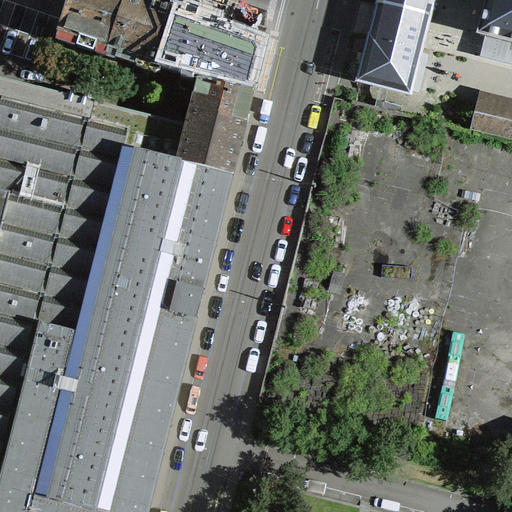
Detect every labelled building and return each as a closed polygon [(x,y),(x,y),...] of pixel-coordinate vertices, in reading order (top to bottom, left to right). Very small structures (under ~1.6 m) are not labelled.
[(161,66),(161,64),(167,47),(179,13),(140,0),(69,0),(59,31),(78,38),(76,44),(96,51),(98,44),(118,51),(116,57),(135,64),(137,58),(161,66)] [(378,0),(378,5),(379,5),(375,21),(371,36),(370,36),(364,59),(358,81),(410,94),(425,32),(433,0),(378,0)] [(511,0),(490,0),(489,5),(488,5),(487,9),(488,9),(482,31),(481,35),(484,36),(485,35),(487,36),(486,38),(490,38),(490,36),(501,39),(501,41),(508,43),(508,41),(511,41),(511,0)] [(200,74),(192,108),(188,125),(178,163),(232,177),(263,50),(258,40),(213,25),(202,58),(199,65),(183,60),(185,53),(169,47),(167,47),(161,64),(200,74)] [(147,511),(232,177),(178,163),(188,125),(104,104),(105,102),(95,99),(94,102),(0,78),(0,471),(3,472),(1,481),(0,481),(0,511),(147,511)] [(511,97),(480,89),(470,128),(511,138),(511,97)]
